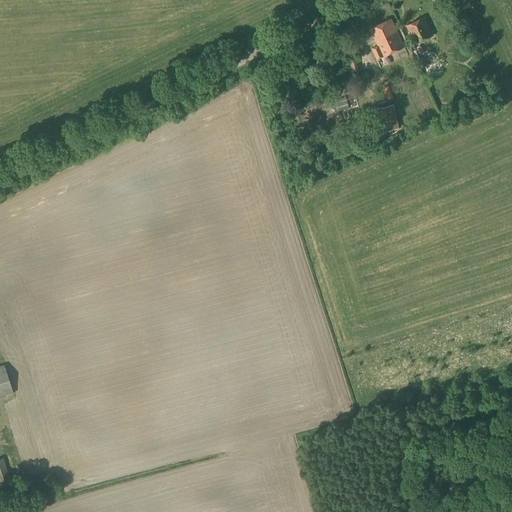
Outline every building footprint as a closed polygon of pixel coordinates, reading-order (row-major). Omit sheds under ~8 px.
[(414,43),(433,35),(425,17),(406,25),(414,43)] [(372,49),(377,59),(404,47),(391,19),(370,28),(378,46),(372,49)] [(424,67),(430,78),(436,75),(430,64),(424,67)] [(390,86),(396,103),(410,98),(404,81),(390,86)] [(349,107),(346,98),(331,103),(334,112),(349,107)] [(394,105),(376,109),(378,120),(381,133),(392,130),(399,129),(394,105)] [(0,398),(13,394),(4,365),(0,366),(0,398)] [(0,486),(11,482),(3,457),(0,458),(0,486)]
